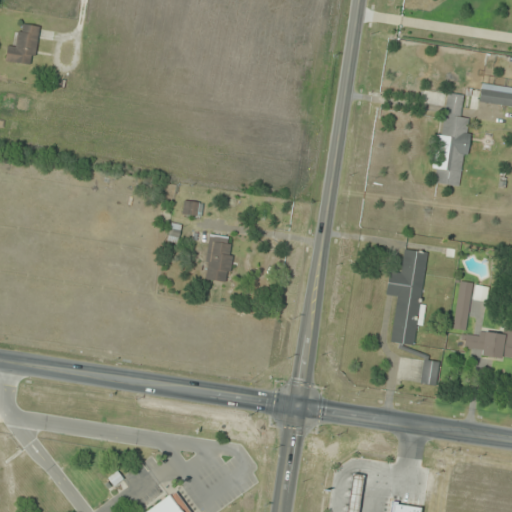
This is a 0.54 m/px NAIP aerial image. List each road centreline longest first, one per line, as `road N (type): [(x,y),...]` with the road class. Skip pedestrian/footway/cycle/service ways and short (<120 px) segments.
road 1 (secondary): [(284,511),(367,0)]
road 2 (secondary): [(0,358),(300,406)]
road 3 (secondary): [(300,406),(511,438)]
